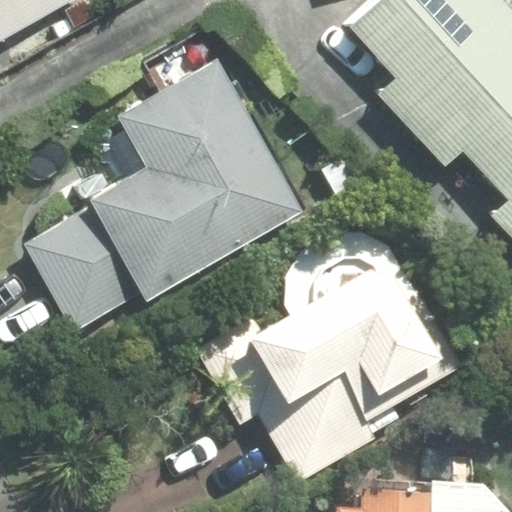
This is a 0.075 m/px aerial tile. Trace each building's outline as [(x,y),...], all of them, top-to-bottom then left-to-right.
[(0,0),(0,25),(47,0),(0,0)] [(83,0),(68,0),(60,6),(73,24),(91,12),(83,0)] [(391,65),(375,79),(442,152),(457,137),(466,146),(511,103),(511,3),(509,0),(358,0),(344,14),(391,65)] [(142,156),(86,188),(91,195),(20,236),(69,325),(139,287),(143,293),(301,207),(215,48),(113,104),(142,156)] [(511,103),(466,146),(504,188),(490,201),(511,225),(511,103)] [(280,267),(293,286),(195,345),(235,414),(253,404),(295,474),(367,431),(363,425),(395,407),(387,393),(456,353),(392,247),(383,238),(373,230),(362,226),(349,224),(337,224),(325,226),(313,231),(302,236),(293,245),(286,255),(280,267)] [(511,511),(511,507),(421,503),(423,478),(357,476),(357,496),(333,494),(331,511),(511,511)]
